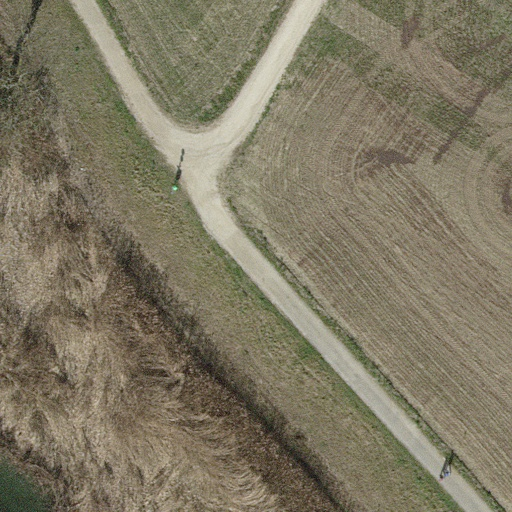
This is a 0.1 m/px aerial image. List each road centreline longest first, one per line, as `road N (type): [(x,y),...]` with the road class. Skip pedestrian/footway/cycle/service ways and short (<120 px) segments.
road 1 (track): [(480,511),(232,239),(190,168)]
road 2 (track): [(190,168),(237,127),(304,0)]
road 3 (track): [(190,168),(91,0)]
